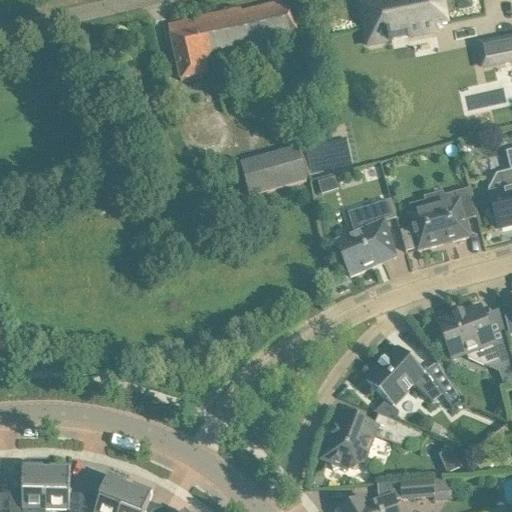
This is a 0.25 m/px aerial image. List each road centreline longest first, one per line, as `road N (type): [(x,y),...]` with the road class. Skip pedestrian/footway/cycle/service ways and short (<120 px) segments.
road 1 (residential): [(195,449),(262,372),(321,332),(409,292)]
road 2 (residential): [(261,508),(294,480),(334,381),(409,292)]
road 3 (unclassified): [(0,415),(108,421),(195,449)]
road 4 (residential): [(0,33),(141,0)]
